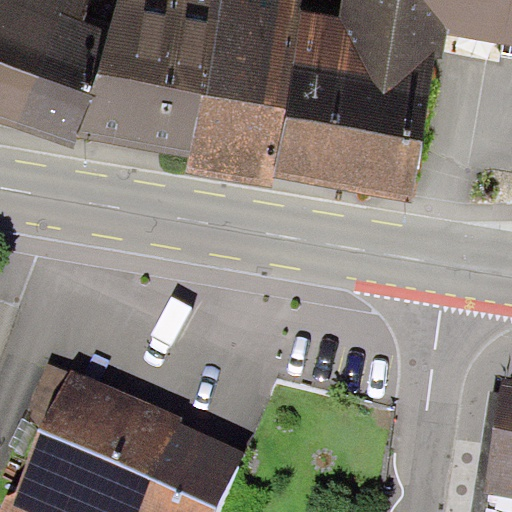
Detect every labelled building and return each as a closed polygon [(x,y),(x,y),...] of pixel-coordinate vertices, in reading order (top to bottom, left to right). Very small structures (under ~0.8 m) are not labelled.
[(75,135),(79,118),(111,0),(0,0),(0,108),(22,116),(75,135)] [(135,131),(188,138),(205,0),(111,0),(79,118),(135,131)] [(277,150),(295,0),(205,0),(188,138),(185,162),(273,174),(277,150)] [(432,6),(511,20),(511,0),(295,0),(277,150),(407,172),(428,34),(432,6)] [(285,363),(276,391),(325,407),(334,379),(285,363)] [(511,381),(500,380),(480,502),(511,507),(511,381)] [(56,401),(12,511),(204,511),(223,466),(184,451),(56,401)]
